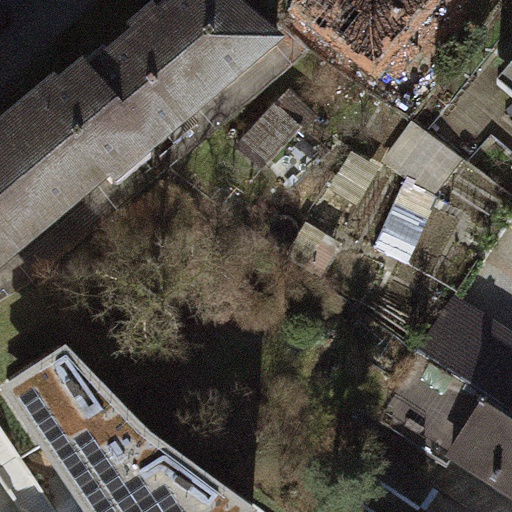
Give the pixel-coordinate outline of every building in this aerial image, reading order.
[(281,42),(244,0),(166,0),(160,6),(155,0),(153,0),(128,22),(133,27),(90,65),(83,56),(60,75),(56,70),(0,117),(0,271),(108,178),(115,185),(281,42)] [(292,0),(288,6),(381,76),(438,0),(292,0)] [(511,31),(431,124),(474,161),(492,140),(511,157),(511,31)] [(70,348),(6,390),(41,444),(82,511),(248,511),(152,439),(70,348)] [(511,414),(490,400),(456,462),(511,496),(511,414)]
